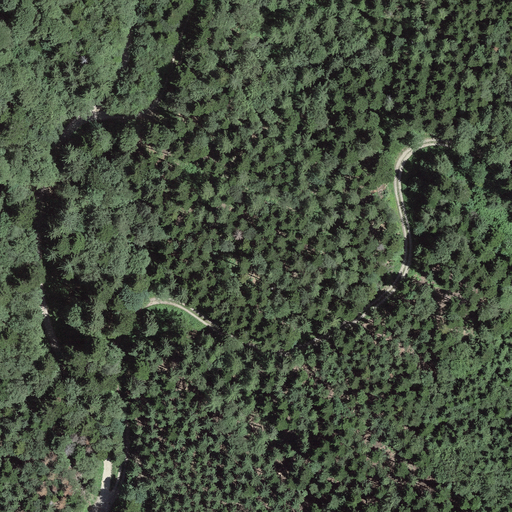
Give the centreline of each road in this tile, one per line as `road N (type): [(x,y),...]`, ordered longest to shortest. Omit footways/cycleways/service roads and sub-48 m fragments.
road 1 (track): [(104,511),(126,454),(114,378),(118,344),(141,305),(158,297),(178,302),(250,348),(277,354),(307,347),(395,287),(409,266),(397,188),(408,151),(441,143),(511,159)]
road 2 (track): [(98,511),(108,454),(44,309),(38,232),(55,156),(124,66),(129,0)]
road 3 (track): [(194,0),(150,109),(86,112)]
